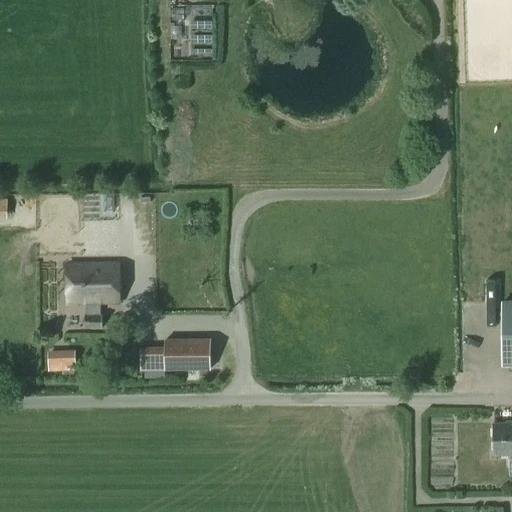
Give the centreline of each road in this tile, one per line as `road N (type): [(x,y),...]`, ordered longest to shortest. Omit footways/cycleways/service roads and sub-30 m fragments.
road 1 (unclassified): [(242,398),(241,330),(228,266),(236,217),(274,196),(403,196),(440,177),(438,0)]
road 2 (unclassified): [(242,398),(511,397)]
road 3 (unclassified): [(0,400),(242,398)]
road 4 (unknown): [(241,330),(142,310),(136,233)]
